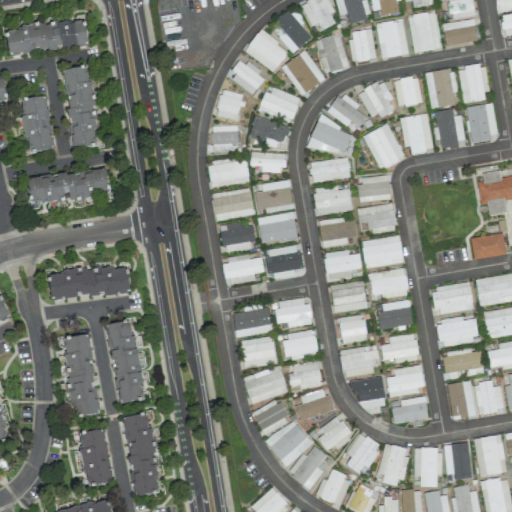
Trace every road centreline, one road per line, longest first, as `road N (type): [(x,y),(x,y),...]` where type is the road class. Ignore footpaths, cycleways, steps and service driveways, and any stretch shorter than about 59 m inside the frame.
road 1 (residential): [(494,51),(348,78),(316,101),(298,138),(337,390),(363,420),(399,437),(511,422),(494,51)]
road 2 (residential): [(283,0),(247,29),(217,71),(201,116),(197,163),(243,418),(277,476),(318,511)]
road 3 (tertiary): [(112,0),(198,511)]
road 4 (tertiary): [(218,511),(134,0)]
road 5 (residential): [(511,149),(415,165),(399,179),(443,434)]
road 6 (residential): [(28,303),(43,382),(40,438),(32,466),(0,498)]
road 7 (residential): [(10,248),(171,219)]
road 8 (residential): [(511,143),(484,0)]
